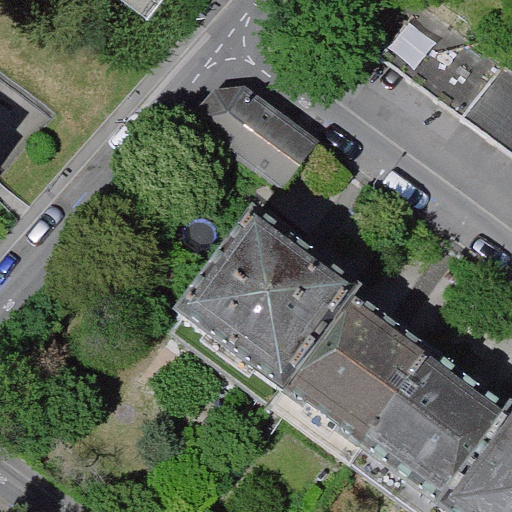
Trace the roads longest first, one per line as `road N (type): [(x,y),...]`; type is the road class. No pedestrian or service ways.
road 1 (residential): [(238,43),(0,306)]
road 2 (residential): [(238,43),(511,246)]
